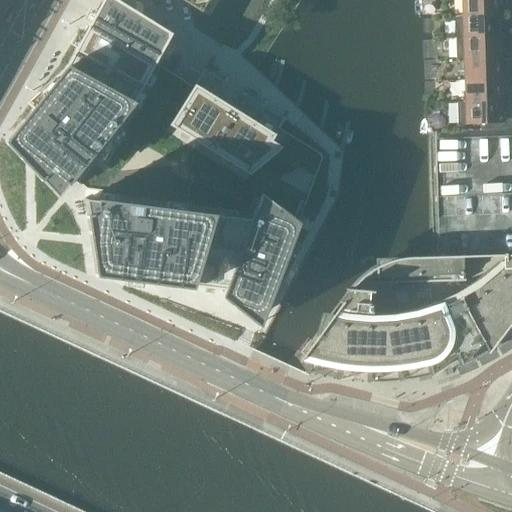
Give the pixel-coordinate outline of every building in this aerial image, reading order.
[(106,0),(100,14),(216,79),(264,0),(106,0)] [(463,0),(464,16),(499,15),(498,0),(463,0)] [(60,89),(0,166),(0,204),(2,213),(23,249),(57,271),(89,287),(249,349),(265,329),(319,170),(203,101),(216,79),(100,14),(60,89)] [(454,17),(455,38),(500,37),(499,15),(464,16),(454,17)] [(456,60),(466,60),(500,59),(500,37),(455,38),(456,60)] [(466,60),(466,81),(501,80),(500,59),(466,60)] [(466,81),(467,103),(502,102),(501,80),(466,81)] [(502,102),(467,103),(468,123),(467,123),(468,125),(502,124),(502,120),(502,102)] [(511,119),(502,120),(502,124),(503,131),(511,130),(511,119)] [(310,346),(300,359),(301,359),(302,359),(309,362),(306,374),(336,380),(352,382),(368,383),(383,382),(399,381),(415,379),(430,376),(445,371),(460,366),(474,360),(488,353),(502,345),(511,337),(511,255),(504,256),(504,255),(503,255),(503,256),(429,259),(401,260),(398,260),(394,261),(390,262),(386,263),(383,265),(379,266),(376,268),(372,270),(369,272),(366,274),(363,277),(360,279),(357,282),(355,285),(352,288),(350,290),(348,290),(348,292),(349,292),(348,293),(349,293),(341,303),(341,302),(310,346)]
